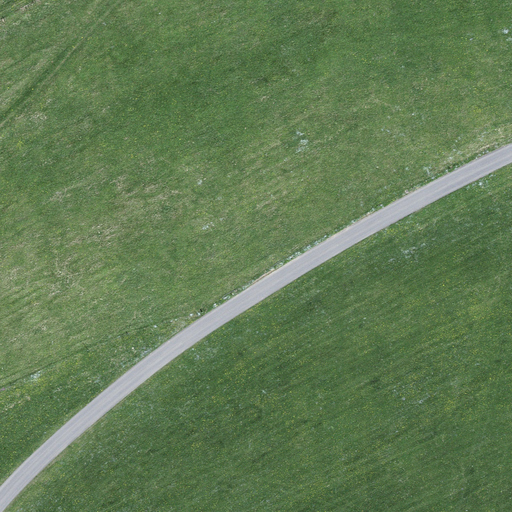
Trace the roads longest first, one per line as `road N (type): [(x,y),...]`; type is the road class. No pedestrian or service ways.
road 1 (unclassified): [(511,149),(292,267),(165,351),(0,498)]
road 2 (track): [(117,0),(0,124)]
